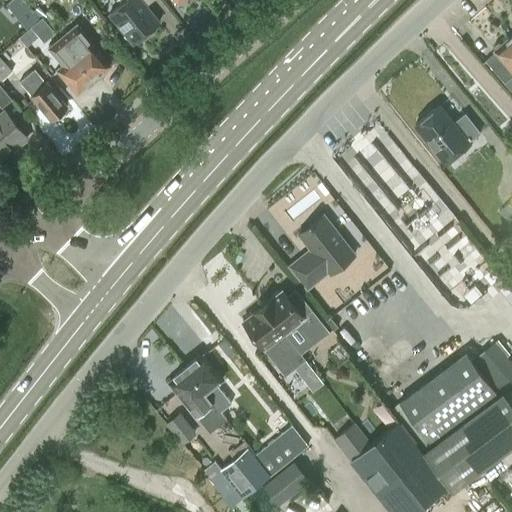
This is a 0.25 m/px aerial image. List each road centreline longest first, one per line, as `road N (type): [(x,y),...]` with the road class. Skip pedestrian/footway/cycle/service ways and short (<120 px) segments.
road 1 (unclassified): [(0,472),(192,234),(426,0)]
road 2 (secondary): [(363,0),(228,139),(117,279)]
road 3 (unclassified): [(44,217),(294,0)]
road 4 (unknown): [(511,284),(342,77)]
road 5 (unknown): [(40,422),(120,475),(198,511)]
road 6 (unknown): [(423,2),(511,119)]
road 7 (secondary): [(0,425),(85,318)]
